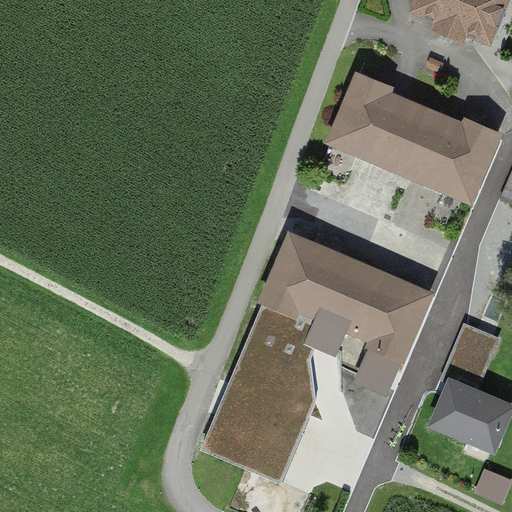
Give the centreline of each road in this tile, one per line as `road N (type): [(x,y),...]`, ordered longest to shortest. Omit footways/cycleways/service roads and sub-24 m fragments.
road 1 (residential): [(352,0),(177,463),(184,500),(200,511)]
road 2 (track): [(0,261),(212,372)]
road 3 (track): [(490,511),(377,462)]
